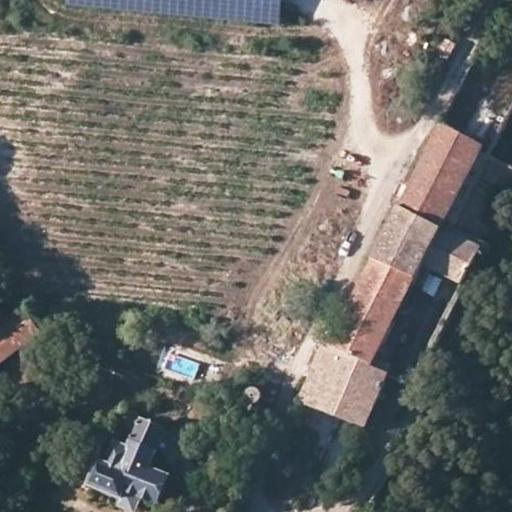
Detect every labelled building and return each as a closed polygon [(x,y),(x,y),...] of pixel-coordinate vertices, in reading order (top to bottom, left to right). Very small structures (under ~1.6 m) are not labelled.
[(289,0),(72,0),(72,9),(287,29),(289,0)] [(483,147),(441,126),(336,339),(383,361),(421,280),(446,229),(490,253),(511,206),(511,173),(486,159),(479,156),(483,147)] [(464,301),(490,253),(446,229),(421,280),(464,301)] [(21,312),(0,329),(0,367),(40,334),(21,312)] [(333,420),(369,432),(392,379),(378,372),(383,361),(336,339),(325,337),(301,404),(333,420)] [(163,370),(195,382),(201,364),(169,353),(163,370)] [(106,467),(97,490),(128,503),(131,494),(165,508),(175,482),(155,474),(162,458),(171,434),(148,425),(147,427),(135,422),(123,450),(122,450),(113,470),(106,467)] [(171,434),(162,458),(173,462),(183,439),(171,434)] [(302,470),(283,459),(278,468),(285,472),(284,474),(289,478),(291,475),(297,479),(302,470)] [(131,494),(128,503),(125,510),(129,511),(143,511),(148,501),(131,494)]
